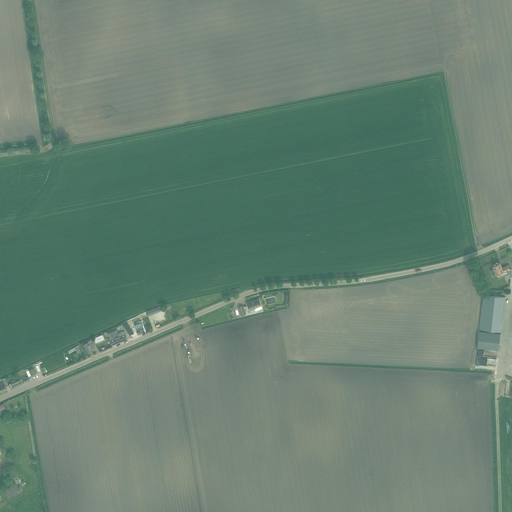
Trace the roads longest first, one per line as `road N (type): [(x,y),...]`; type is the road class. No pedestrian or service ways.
road 1 (unclassified): [(0,400),(250,293),(416,271),(511,238)]
road 2 (track): [(0,152),(47,145),(28,0)]
